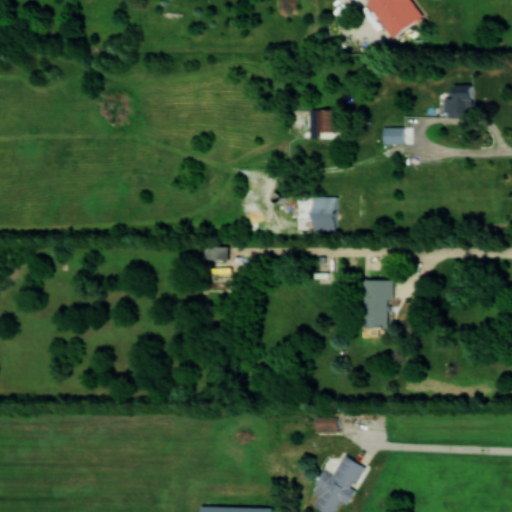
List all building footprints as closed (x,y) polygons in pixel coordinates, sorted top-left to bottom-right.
[(370,0),(368,2),(396,37),(425,14),(413,0),(370,0)] [(456,96),(446,96),(447,120),(474,119),(473,84),(455,84),(456,96)] [(338,137),(339,109),(311,108),(311,137),(338,137)] [(405,126),(385,126),(385,143),(405,143),(405,126)] [(338,230),(339,196),(295,194),(295,218),(315,219),(314,229),(338,230)] [(207,258),(230,259),(230,245),(207,245),(207,258)] [(394,278),(366,279),(367,327),(390,326),(389,299),(395,299),(394,278)] [(316,432),(339,431),(339,416),(316,416),(316,432)] [(366,465),(345,453),(334,474),(325,469),(313,491),(320,495),(315,505),(327,511),(335,511),(342,500),(349,503),(357,489),(354,487),(366,465)]
